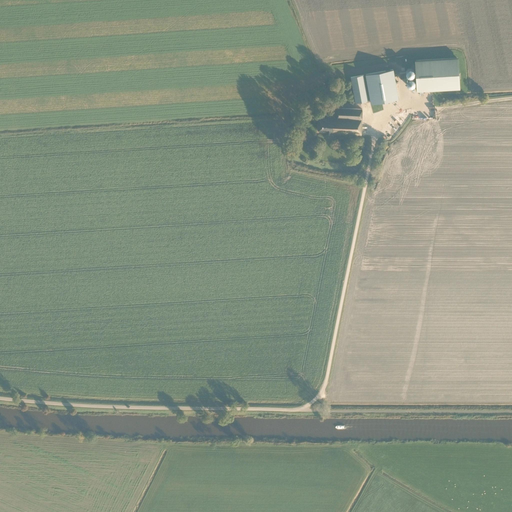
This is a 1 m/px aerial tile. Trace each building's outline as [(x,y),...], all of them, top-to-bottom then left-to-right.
[(384,27),(386,57),(457,53),(455,22),(384,27)] [(459,88),(457,58),(416,60),(418,91),(459,88)] [(366,74),(371,103),(398,98),(393,69),(366,74)] [(351,77),(356,103),(368,100),(364,75),(351,77)] [(320,118),(319,131),(326,131),(326,133),(331,133),(331,135),(361,136),(362,109),(336,108),(336,117),(325,117),(325,115),(320,115),(320,118)]
